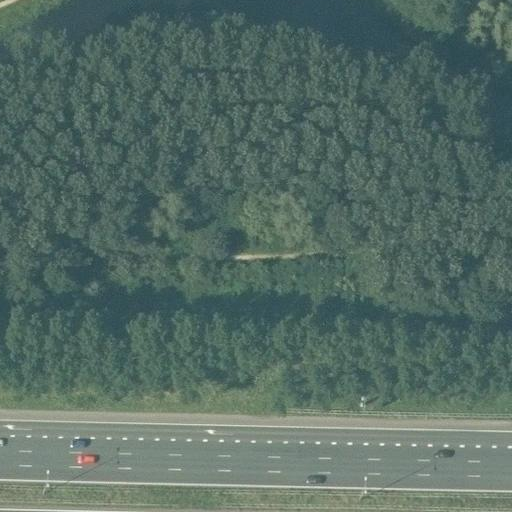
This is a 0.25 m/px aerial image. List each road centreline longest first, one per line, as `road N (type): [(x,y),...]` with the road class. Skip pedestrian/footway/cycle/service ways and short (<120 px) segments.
road 1 (unknown): [(511,315),(338,316),(0,299)]
road 2 (motorway): [(511,468),(0,458)]
